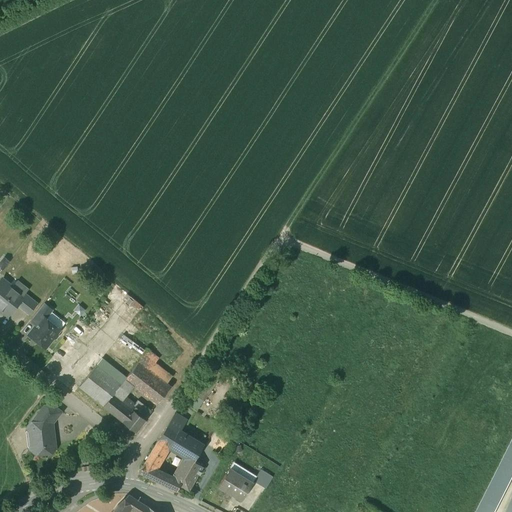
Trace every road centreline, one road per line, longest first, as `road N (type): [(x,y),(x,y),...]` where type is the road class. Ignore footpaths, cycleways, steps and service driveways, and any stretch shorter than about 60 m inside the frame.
road 1 (track): [(198,366),(280,240),(511,334)]
road 2 (track): [(442,0),(280,240)]
road 3 (residential): [(135,455),(0,345)]
road 4 (tertiary): [(131,485),(60,490),(17,511)]
